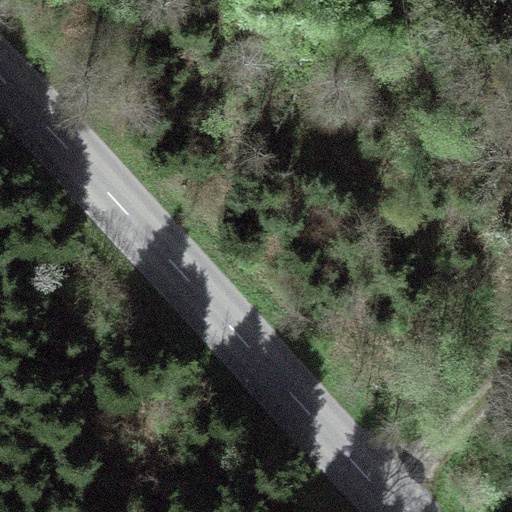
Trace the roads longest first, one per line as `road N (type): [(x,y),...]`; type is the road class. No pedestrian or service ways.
road 1 (tertiary): [(0,89),(394,511)]
road 2 (track): [(511,366),(384,500)]
